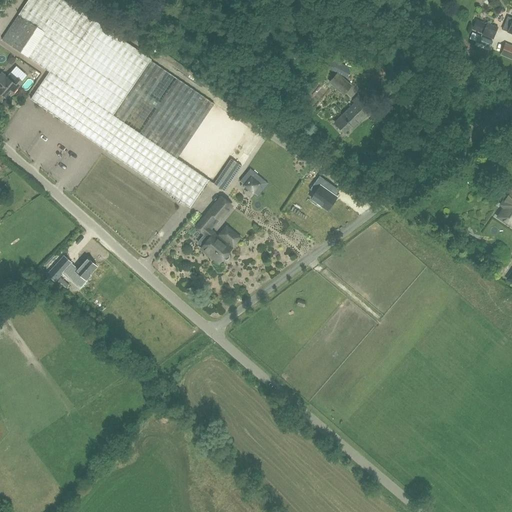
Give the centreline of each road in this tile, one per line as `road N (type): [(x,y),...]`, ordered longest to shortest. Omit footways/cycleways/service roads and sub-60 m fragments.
road 1 (unclassified): [(210,330),(511,105)]
road 2 (unclassified): [(210,330),(0,145)]
road 3 (unclassified): [(420,511),(210,330)]
